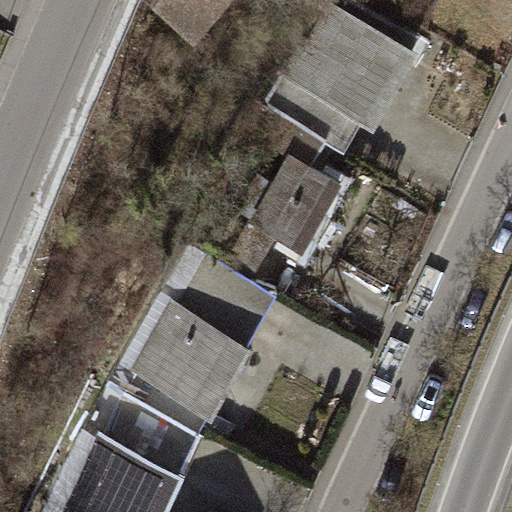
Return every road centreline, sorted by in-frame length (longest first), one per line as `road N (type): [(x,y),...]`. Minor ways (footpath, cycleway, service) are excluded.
road 1 (residential): [(338,511),(511,140)]
road 2 (tertiary): [(0,216),(89,0)]
road 3 (trunk): [(511,391),(467,511)]
